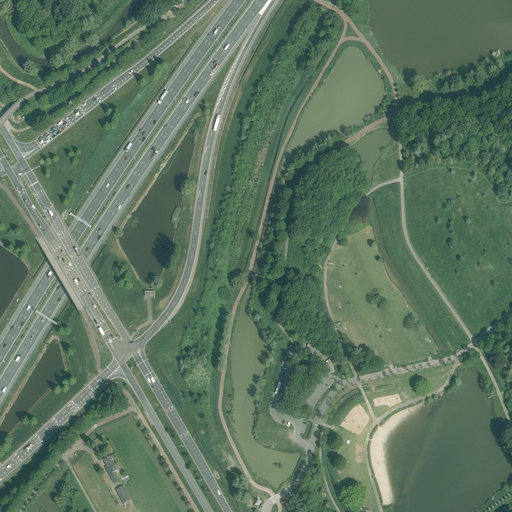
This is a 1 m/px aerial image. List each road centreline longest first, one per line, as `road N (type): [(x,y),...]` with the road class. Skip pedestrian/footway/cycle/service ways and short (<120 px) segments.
road 1 (motorway): [(0,389),(137,174),(261,0)]
road 2 (motorway): [(238,0),(0,355)]
road 3 (motorway): [(133,351),(169,314),(188,278),(226,90),(273,0)]
road 4 (motorway): [(215,0),(22,161)]
road 5 (primary): [(8,170),(121,362)]
road 6 (primary): [(133,351),(22,161)]
road 7 (primary): [(228,511),(133,351)]
road 8 (primary): [(121,362),(208,511)]
road 9 (motorway): [(0,474),(121,362)]
road 10 (unclassified): [(266,511),(302,476),(321,409),(350,381)]
